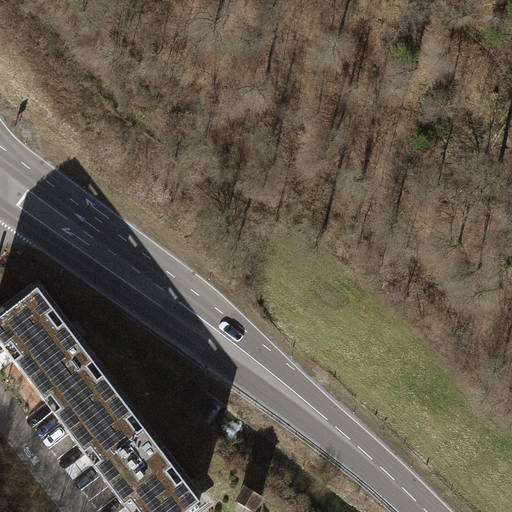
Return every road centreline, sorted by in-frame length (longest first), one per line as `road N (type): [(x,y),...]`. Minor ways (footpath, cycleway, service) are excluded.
road 1 (secondary): [(424,511),(210,332),(10,187)]
road 2 (residential): [(0,403),(81,511)]
